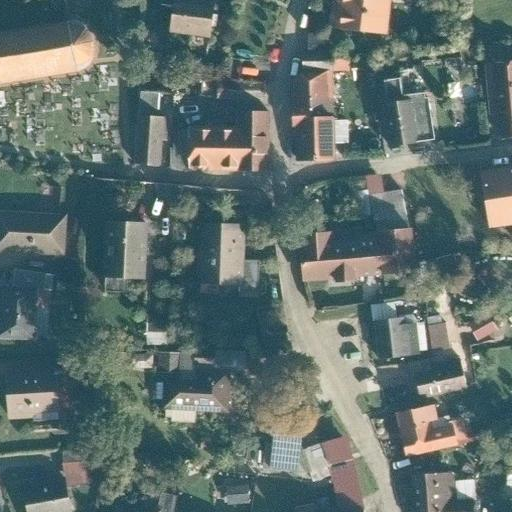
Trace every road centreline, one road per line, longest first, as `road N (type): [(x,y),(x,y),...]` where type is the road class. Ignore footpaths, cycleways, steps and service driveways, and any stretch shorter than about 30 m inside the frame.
road 1 (residential): [(390,511),(377,464),(298,310),(281,176)]
road 2 (residential): [(511,151),(281,176)]
road 3 (residential): [(281,176),(281,108),(299,0)]
road 4 (residential): [(281,176),(125,171)]
